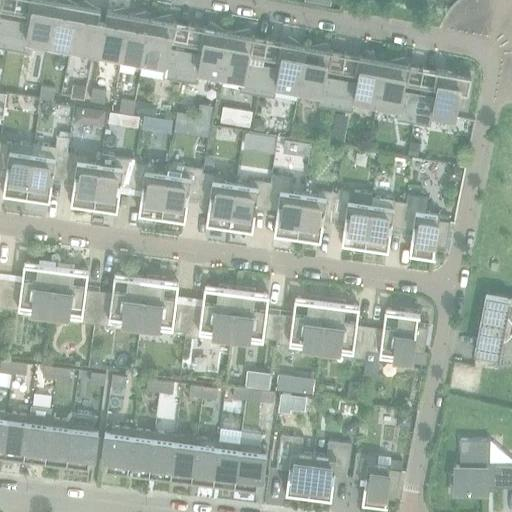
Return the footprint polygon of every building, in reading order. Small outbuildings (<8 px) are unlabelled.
[(0,0),(0,45),(8,47),(13,17),(0,14),(0,5),(2,6),(2,0),(0,0)] [(49,42),(57,0),(56,0),(29,0),(28,10),(32,11),(30,20),(13,17),(8,47),(25,50),(27,37),(49,42)] [(57,0),(49,42),(48,48),(53,49),(56,43),(71,45),(78,4),(79,2),(73,1),(70,0),(62,0),(62,1),(57,0)] [(101,6),(94,5),(86,0),(84,0),(84,5),(78,4),(71,45),(69,52),(74,53),(77,47),(96,50),(102,19),(99,18),(101,6)] [(123,13),(124,7),(125,7),(125,6),(114,8),(107,7),(105,19),(102,19),(96,50),(115,53),(115,60),(120,61),(121,55),(129,14),(123,13)] [(150,18),(150,17),(145,17),(146,11),(146,10),(135,12),(129,11),(129,14),(121,55),(136,57),(137,64),(142,65),(143,59),(150,18)] [(180,78),(185,48),(168,45),(170,36),(174,37),(177,20),(170,19),(171,14),(171,13),(156,16),(151,15),(150,18),(143,59),(165,63),(163,75),(180,78)] [(221,73),(229,29),(223,28),(210,20),(210,21),(209,26),(203,25),(200,42),(204,42),(202,51),(185,48),(180,78),(197,81),(199,69),(221,73)] [(258,92),(263,62),(246,59),(248,50),(252,51),(255,34),(248,33),(249,28),(249,27),(234,30),(229,29),(221,73),(243,77),(241,89),(258,92)] [(299,87),(307,44),(301,43),(288,35),(287,40),(281,39),(278,56),(281,56),(280,66),(263,62),(258,92),(274,95),(277,83),(299,87)] [(335,106),(341,77),(324,74),(326,64),(330,65),(333,48),(326,47),(327,42),(312,45),(307,44),(299,87),(321,91),(319,103),(335,106)] [(377,101),(385,58),(379,57),(366,49),(365,54),(359,53),(356,70),(359,71),(358,80),(341,77),(335,106),(352,109),(355,97),(377,101)] [(413,120),(419,91),(402,88),(404,79),(407,79),(411,62),(404,61),(405,56),(390,59),(385,58),(377,101),(399,105),(396,117),(413,120)] [(419,91),(413,120),(430,123),(433,111),(455,115),(457,104),(465,105),(471,74),(437,67),(433,84),(437,85),(436,94),(419,91)] [(64,81),(62,93),(85,97),(86,85),(64,81)] [(53,98),(55,86),(42,83),(40,95),(53,98)] [(104,100),(106,88),(93,85),(91,98),(104,100)] [(133,111),(135,99),(122,96),(120,108),(133,111)] [(32,154),(26,197),(27,197),(27,192),(48,195),(47,200),(49,200),(52,174),(64,176),(68,150),(68,146),(70,135),(57,133),(55,144),(47,142),(34,140),(34,144),(33,148),(33,153),(32,154)] [(0,140),(0,139),(0,166),(7,168),(3,194),(5,194),(5,189),(26,192),(25,197),(26,197),(32,154),(33,153),(33,148),(34,144),(21,143),(0,140)] [(94,207),(101,158),(100,158),(100,162),(88,161),(89,153),(68,150),(64,176),(75,178),(71,204),(72,204),(73,199),(94,202),(93,207),(94,207)] [(100,163),(94,207),(95,202),(116,205),(115,210),(116,210),(120,184),(131,186),(135,159),(136,156),(114,152),(102,151),(100,163)] [(155,171),(157,163),(135,159),(131,186),(142,188),(139,214),(140,214),(141,209),(161,212),(161,217),(168,173),(155,171)] [(199,196),(203,169),(203,166),(170,161),(168,173),(161,217),(162,217),(163,212),(183,215),(183,220),(184,220),(188,194),(199,196)] [(223,181),(224,173),(203,169),(199,196),(210,197),(206,224),(208,224),(208,219),(229,222),(228,227),(229,227),(236,178),(235,182),(223,181)] [(297,237),(304,188),(303,188),(303,192),(291,191),(293,175),(272,172),(271,179),(267,206),(278,208),(274,234),(275,234),(276,229),(297,232),(296,237),(297,237)] [(267,206),(271,179),(249,176),(248,184),(236,183),(237,178),(236,178),(229,227),(230,227),(230,222),(251,225),(250,230),(251,230),(255,204),(267,206)] [(338,189),(334,216),(346,217),(342,244),(343,244),(344,239),(364,242),(364,247),(371,202),(372,198),(372,194),(373,190),(360,189),(339,185),(338,189)] [(334,216),(338,189),(317,186),(316,194),(304,193),(305,188),(304,188),(297,237),(298,232),(319,235),(318,240),(319,240),(323,214),(334,216)] [(407,192),(406,199),(402,226),(413,228),(409,254),(411,254),(411,249),(432,252),(432,257),(433,257),(435,242),(446,244),(450,219),(439,217),(440,208),(439,208),(438,212),(426,211),(428,195),(407,192)] [(371,202),(364,247),(365,247),(366,242),(386,245),(386,250),(387,250),(391,224),(402,226),(406,199),(385,196),(372,194),(372,198),(371,202)] [(50,313),(57,259),(56,259),(56,264),(25,260),(23,279),(9,277),(5,306),(20,308),(21,304),(50,308),(49,313),(50,313)] [(95,322),(99,289),(85,287),(88,268),(57,264),(58,259),(57,259),(50,313),(51,313),(51,308),(81,312),(80,320),(95,322)] [(140,325),(147,271),(146,276),(115,272),(113,291),(99,289),(95,322),(110,324),(111,316),(140,320),(140,325)] [(186,330),(189,301),(176,299),(178,280),(147,276),(148,271),(147,271),(140,325),(141,325),(142,320),(171,324),(171,328),(186,330)] [(0,305),(5,306),(9,277),(0,276),(0,305)] [(231,336),(238,283),(237,282),(236,287),(205,283),(203,302),(189,301),(186,330),(185,334),(200,335),(201,328),(231,331),(230,336),(231,336)] [(276,337),(280,312),(266,311),(268,291),(237,287),(238,283),(231,336),(232,331),(276,337)] [(511,300),(509,301),(510,296),(487,292),(475,350),(499,354),(499,353),(511,350),(511,300)] [(321,348),(328,294),(327,294),(327,299),(296,295),(293,314),(280,312),(276,337),(276,341),(291,343),(291,339),(321,343),(320,348),(321,348)] [(366,357),(367,349),(370,324),(356,322),(359,303),(328,299),(329,294),(328,294),(321,348),(322,343),(352,347),(351,355),(366,357)] [(370,324),(367,349),(411,355),(411,360),(412,360),(413,349),(424,350),(428,325),(417,323),(419,306),(418,306),(417,311),(386,307),(384,326),(370,324)] [(0,368),(13,371),(15,359),(1,357),(0,366),(0,368)] [(15,359),(13,371),(26,372),(28,360),(15,359)] [(56,376),(57,364),(44,362),(43,374),(56,376)] [(57,364),(56,376),(69,378),(71,366),(57,364)] [(105,382),(106,371),(92,369),(90,381),(105,382)] [(125,385),(127,373),(112,371),(111,383),(125,385)] [(160,390),(161,378),(148,376),(146,388),(160,390)] [(161,378),(160,390),(173,391),(174,379),(161,378)] [(202,395),(204,383),(191,382),(189,393),(202,395)] [(204,383),(202,395),(216,397),(217,385),(204,383)] [(247,397),(249,385),(234,383),(233,395),(247,397)] [(249,385),(247,397),(260,399),(262,387),(249,385)] [(29,413),(25,451),(37,452),(36,456),(46,457),(47,454),(46,453),(51,416),(52,404),(31,401),(29,413)] [(25,454),(25,451),(24,451),(29,413),(8,410),(3,448),(4,448),(15,449),(15,453),(25,454)] [(72,419),(67,456),(68,456),(89,459),(91,449),(96,450),(99,428),(93,428),(94,422),(94,421),(95,412),(73,410),(72,419)] [(67,460),(68,456),(67,456),(72,419),(51,416),(46,453),(47,454),(58,455),(58,459),(67,460)] [(106,461),(128,464),(133,427),(111,424),(110,430),(105,429),(102,451),(108,451),(106,461)] [(150,467),(155,429),(133,427),(128,464),(127,468),(137,469),(137,465),(149,467),(150,467)] [(171,470),(176,432),(155,429),(150,467),(149,467),(148,470),(158,472),(159,468),(170,470),(171,470)] [(308,496),(314,447),(313,452),(301,450),(303,434),(281,431),(276,466),(289,467),(285,493),(308,496)] [(192,473),(197,435),(176,432),(171,470),(170,470),(170,473),(180,475),(180,471),(192,473)] [(214,475),(219,438),(197,435),(192,473),(191,476),(201,477),(202,474),(213,475),(214,475)] [(314,447),(308,496),(331,499),(334,473),(346,475),(351,440),(328,437),(326,453),(314,452),(315,447),(314,447)] [(511,460),(490,460),(490,437),(460,437),(460,464),(456,464),(456,473),(451,473),(451,491),(468,491),(468,487),(485,487),(486,481),(495,482),(495,484),(511,484),(511,460)] [(235,478),(240,441),(219,438),(214,475),(213,475),(213,479),(223,480),(223,477),(235,478)] [(240,441),(235,478),(257,481),(259,471),(264,472),(267,450),(261,450),(262,444),(240,441)] [(390,461),(377,460),(379,452),(356,449),(352,475),(365,477),(362,503),(363,503),(363,498),(384,501),(384,506),(385,506),(387,491),(398,493),(402,467),(390,466),(391,457),(390,457),(390,461)]
